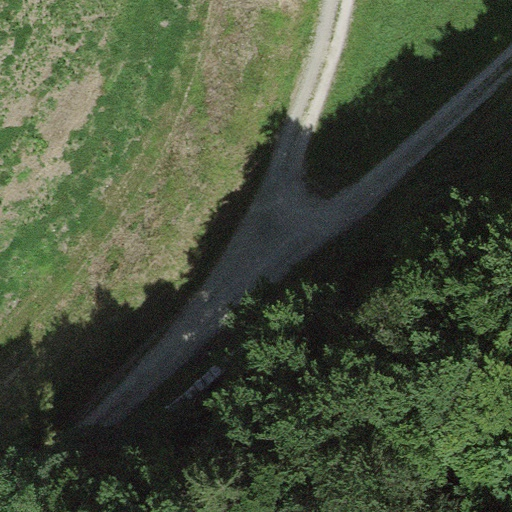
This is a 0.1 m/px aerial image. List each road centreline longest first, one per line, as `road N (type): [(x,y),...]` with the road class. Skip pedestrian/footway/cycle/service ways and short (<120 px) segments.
road 1 (track): [(30,511),(185,356),(317,113),(340,0)]
road 2 (track): [(185,356),(511,71)]
